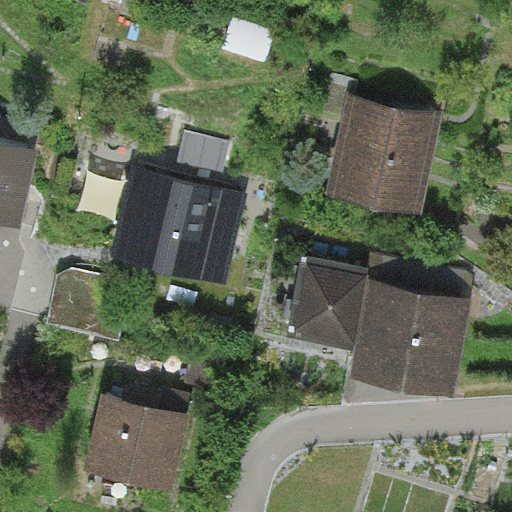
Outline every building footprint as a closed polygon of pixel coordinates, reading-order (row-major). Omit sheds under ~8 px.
[(433,114),(357,97),(339,176),(415,193),(433,114)] [(40,145),(0,137),(0,202),(29,207),(40,145)] [(253,193),(142,171),(127,246),(238,268),(253,193)] [(357,332),(368,268),(310,256),(297,321),(357,332)] [(465,271),(386,257),(367,358),(446,372),(465,271)] [(59,273),(49,317),(118,335),(127,307),(119,279),(74,268),(59,273)] [(198,410),(109,392),(93,468),(183,486),(198,410)]
